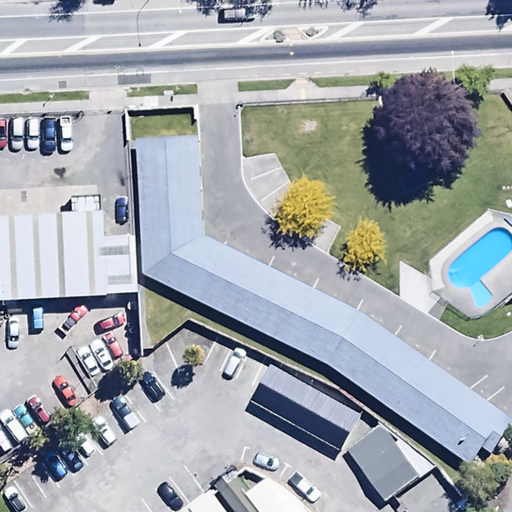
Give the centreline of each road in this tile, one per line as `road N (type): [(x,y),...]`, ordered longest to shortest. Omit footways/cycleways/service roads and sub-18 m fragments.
road 1 (trunk): [(0,31),(511,4)]
road 2 (trunk): [(511,41),(0,67)]
